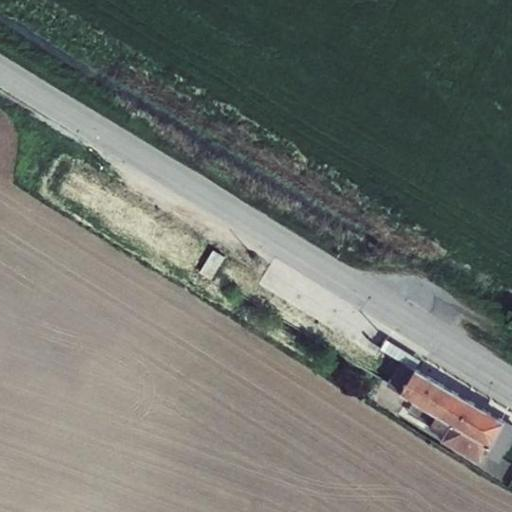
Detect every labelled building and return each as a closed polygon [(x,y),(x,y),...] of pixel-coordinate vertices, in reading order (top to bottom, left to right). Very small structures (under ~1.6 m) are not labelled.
[(199,271),(210,277),(224,255),(213,248),(199,271)] [(380,346),(401,359),(415,366),(419,357),(386,337),(380,346)] [(386,382),(402,389),(415,366),(401,359),(386,382)] [(479,460),(485,450),(503,418),(475,401),(432,376),(415,366),(402,389),(417,399),(432,408),(451,420),(441,437),(479,460)] [(432,408),(417,399),(413,405),(428,414),(432,408)] [(511,434),(511,422),(503,418),(485,450),(500,458),(511,434)]
